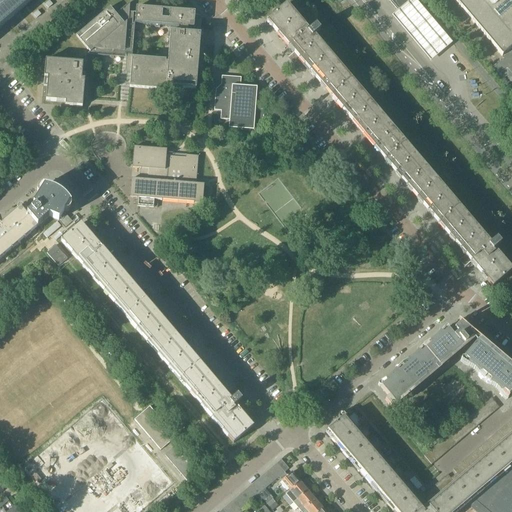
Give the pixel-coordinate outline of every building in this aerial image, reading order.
[(0,0),(0,28),(19,12),(26,6),(33,0),(0,0)] [(409,0),(390,0),(399,9),(409,0)] [(431,61),(452,44),(414,0),(409,0),(399,9),(392,15),(431,61)] [(511,0),(454,0),(502,56),(511,47),(511,0)] [(199,45),(200,36),(200,35),(193,34),(193,29),(197,29),(198,19),(194,19),(194,13),(136,8),(135,13),(129,12),(130,2),(116,15),(110,8),(76,36),(90,52),(86,55),(125,58),(126,55),(125,73),(130,73),(129,88),(163,91),(163,88),(195,90),(199,45)] [(266,22),(266,23),(267,22),(272,28),(277,34),(277,35),(278,35),(283,41),(288,47),(287,47),(288,48),(288,47),(293,53),(299,59),(298,60),(299,60),(304,66),(309,72),(309,73),(310,72),(315,78),(320,85),(320,86),(321,85),(326,91),(331,97),(330,98),(331,98),(332,98),(337,104),(342,110),(341,111),(342,111),(342,110),(347,116),(353,123),(352,123),(352,124),(353,123),(358,129),(363,135),(363,136),(364,136),(369,142),(374,148),(373,148),(374,149),(374,148),(379,154),(385,160),(384,161),(385,162),(385,161),(390,167),(396,173),(395,174),(396,174),(401,180),(406,186),(406,187),(407,186),(412,192),(417,198),(416,199),(417,200),(417,199),(422,205),(428,211),(427,212),(428,212),(433,218),(438,224),(438,225),(439,225),(444,230),(449,237),(449,238),(450,237),(455,243),(460,249),(459,250),(460,250),(465,255),(470,262),(471,262),(481,274),(480,275),(481,275),(482,275),(487,280),(492,287),(511,271),(494,250),(500,245),(496,240),(490,245),(487,242),(313,37),(319,32),(315,27),(309,32),(286,5),(274,15),(266,22)] [(83,64),(76,63),(45,61),(45,64),(43,86),(47,87),(46,101),(65,103),(65,106),(82,108),(84,80),(81,80),(83,64)] [(240,86),(241,78),(221,76),(220,90),(215,89),(214,110),(221,111),(220,119),(229,120),(228,123),(228,129),(262,131),(263,110),(255,109),(256,87),(244,87),(240,86)] [(196,178),(198,156),(186,155),(175,154),(166,153),(166,150),(134,147),(132,168),(140,168),(139,176),(139,180),(137,199),(137,206),(153,208),(154,200),(202,204),(202,198),(203,185),(195,184),(196,181),(196,178)] [(34,217),(30,212),(26,215),(37,227),(48,217),(58,221),(69,234),(77,227),(64,212),(65,212),(66,212),(67,212),(68,212),(69,211),(69,210),(70,210),(70,209),(71,208),(71,207),(70,206),(70,205),(69,202),(68,201),(67,199),(65,197),(63,196),(62,195),(60,193),(58,192),(56,191),(53,190),(52,189),(50,188),(48,188),(46,187),(43,187),(42,187),(42,188),(41,188),(40,188),(39,189),(38,189),(37,190),(37,191),(37,192),(37,193),(37,194),(37,195),(38,196),(33,205),(35,207),(40,213),(34,217)] [(0,258),(11,249),(12,250),(12,249),(11,249),(24,238),(24,239),(25,239),(24,238),(37,227),(26,215),(30,212),(24,207),(22,205),(21,205),(20,205),(19,205),(18,205),(18,206),(17,207),(17,208),(17,209),(18,210),(0,224),(0,258)] [(40,213),(35,207),(30,212),(34,217),(40,213)] [(231,401),(113,262),(80,224),(77,227),(69,234),(60,241),(233,444),(253,427),(252,426),(250,428),(232,408),(235,406),(241,401),(237,396),(231,401)] [(511,367),(463,326),(457,322),(460,324),(449,333),(447,331),(447,330),(447,329),(446,328),(445,328),(443,330),(442,331),(441,333),(440,334),(439,336),(438,337),(437,338),(435,340),(434,340),(432,342),(428,344),(426,345),(424,346),(423,347),(421,348),(419,350),(419,351),(418,352),(416,355),(416,356),(414,357),(414,358),(412,359),(411,360),(408,361),(406,362),(405,363),(402,364),(401,365),(399,367),(397,369),(396,371),(394,373),(393,374),(393,375),(391,376),(390,377),(389,378),(388,379),(386,380),(384,381),(382,382),(380,383),(378,384),(378,385),(378,386),(378,387),(379,387),(380,387),(381,387),(380,387),(388,397),(384,400),(390,407),(392,406),(394,408),(457,355),(463,360),(462,360),(462,359),(461,360),(460,361),(460,362),(461,362),(462,364),(464,365),(466,366),(470,368),(472,369),(473,370),(474,371),(475,372),(476,373),(478,376),(479,378),(480,379),(482,380),(483,382),(484,382),(486,383),(488,384),(492,386),(494,388),(496,389),(497,390),(498,391),(499,393),(500,394),(501,395),(502,397),(502,398),(504,399),(505,400),(506,400),(507,400),(507,399),(507,398),(507,397),(511,391),(511,367)] [(491,399),(486,402),(494,412),(499,408),(491,399)] [(494,412),(486,402),(482,406),(490,415),(494,412)] [(490,415),(482,406),(477,410),(485,419),(490,415)] [(149,407),(134,420),(160,450),(175,438),(149,407)] [(485,419),(477,410),(473,414),(481,423),(485,419)] [(473,414),(468,418),(476,427),(481,423),(473,414)] [(342,418),(327,431),(395,511),(454,511),(455,511),(457,510),(458,509),(459,509),(460,508),(462,506),(465,504),(466,502),(468,504),(471,506),(477,511),(480,507),(481,507),(511,479),(511,419),(453,470),(456,474),(450,479),(447,475),(443,479),(427,492),(425,493),(433,503),(428,507),(429,508),(424,511),(423,511),(343,418),(342,418)] [(476,427),(468,418),(464,421),(472,431),(476,427)] [(464,421),(459,425),(467,434),(472,431),(464,421)] [(459,425),(455,429),(463,438),(467,434),(459,425)] [(455,429),(450,433),(458,442),(463,438),(455,429)] [(458,442),(450,433),(446,436),(454,446),(458,442)] [(446,436),(441,440),(449,449),(454,446),(446,436)] [(441,440),(437,444),(445,453),(449,449),(441,440)] [(173,448),(164,455),(188,483),(196,475),(189,466),(190,465),(191,466),(195,463),(179,444),(174,449),(173,448)] [(445,453),(437,444),(432,448),(440,457),(445,453)] [(440,457),(432,448),(428,452),(436,461),(440,457)] [(436,461),(428,452),(423,455),(431,465),(436,461)] [(281,460),(276,463),(284,472),(288,469),(281,460)] [(276,463),(271,468),(279,477),(284,472),(276,463)] [(279,477),(271,468),(267,471),(275,481),(278,478),(279,477)] [(275,481),(267,471),(262,475),(270,484),(275,481)] [(287,476),(284,472),(279,477),(278,478),(281,481),(280,481),(288,491),(299,482),(291,472),(287,476)] [(270,484),(262,475),(258,479),(266,488),(270,484)] [(266,488),(258,479),(253,483),(261,492),(265,489),(266,488)] [(511,511),(511,479),(481,507),(486,511),(511,511)] [(299,482),(288,491),(285,494),(293,503),(307,491),(299,482)] [(261,492),(253,483),(249,487),(256,496),(261,492)] [(256,496),(249,487),(244,491),(252,500),(256,496)] [(273,498),(265,489),(261,492),(256,496),(260,501),(262,499),(266,504),(272,499),(273,498)] [(252,500),(244,491),(240,495),(247,504),(252,500)] [(315,500),(307,491),(293,503),(300,511),(315,500)] [(247,504),(240,495),(235,498),(243,507),(247,504)] [(243,507),(235,498),(231,502),(238,511),(243,507)] [(278,506),(272,499),(266,504),(272,511),(278,506)] [(319,511),(322,509),(315,500),(300,511),(319,511)] [(237,511),(238,511),(231,502),(226,506),(230,511),(237,511)]
